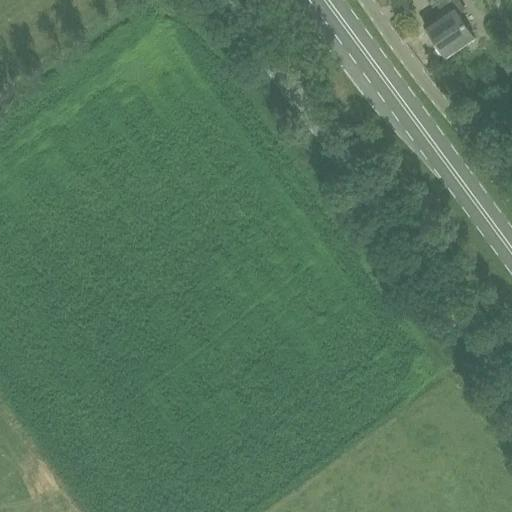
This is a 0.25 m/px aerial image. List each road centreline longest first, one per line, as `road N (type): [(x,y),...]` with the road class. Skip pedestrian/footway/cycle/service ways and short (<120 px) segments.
road 1 (unclassified): [(511,389),(224,0)]
road 2 (primary): [(511,247),(330,0)]
road 3 (unclassified): [(511,177),(448,113),(367,0)]
